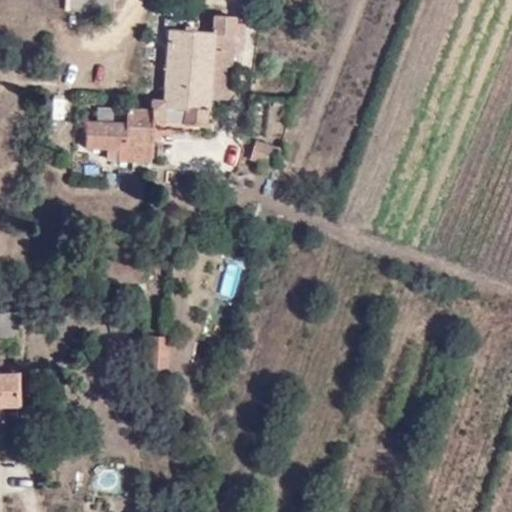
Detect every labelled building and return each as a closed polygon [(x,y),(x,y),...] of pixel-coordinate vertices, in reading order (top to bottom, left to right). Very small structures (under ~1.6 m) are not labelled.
[(243,51),(247,27),(238,26),(239,18),(219,16),(216,35),(171,29),(163,100),(152,99),(150,109),(129,107),(127,120),(111,119),(112,107),(98,106),(96,118),(87,118),(86,145),(111,146),(110,156),(145,159),(149,127),(178,131),(178,125),(201,128),(206,99),(226,101),(234,50),(243,51)] [(282,174),(286,155),(261,149),(257,168),(282,174)] [(18,338),(18,316),(0,314),(0,354),(10,355),(10,339),(18,338)] [(166,373),(167,337),(145,336),(144,372),(166,373)] [(0,407),(12,407),(12,378),(0,377),(0,407)]
